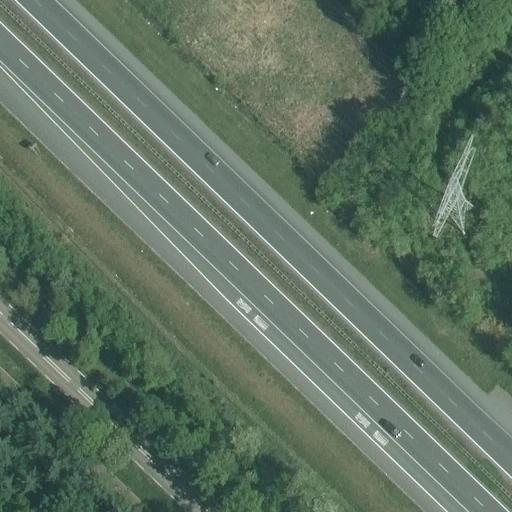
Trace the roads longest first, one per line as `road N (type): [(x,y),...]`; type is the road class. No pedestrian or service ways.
road 1 (motorway): [(0,42),(485,511)]
road 2 (motorway): [(511,461),(32,0)]
road 3 (tertiary): [(205,511),(0,315)]
